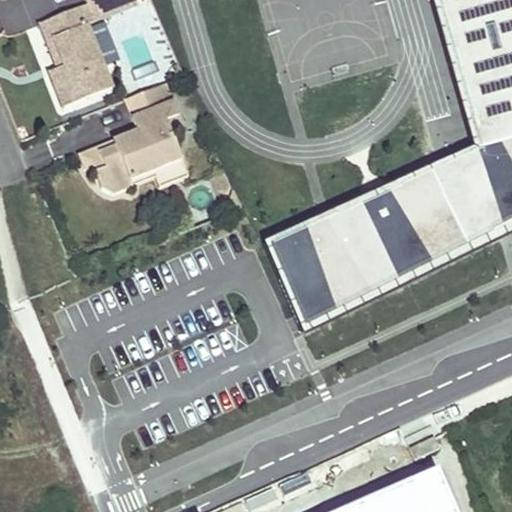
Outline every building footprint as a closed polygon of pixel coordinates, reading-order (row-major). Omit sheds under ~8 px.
[(134,0),(103,0),(98,2),(104,18),(137,6),(135,1),(134,0)] [(511,240),(511,0),(426,0),(471,157),(260,252),(299,344),(469,261),(504,244),(511,240)] [(88,6),(82,9),(88,25),(104,18),(98,2),(88,6)] [(81,7),(46,22),(64,67),(57,70),(49,73),(63,109),(114,89),(88,25),(82,9),(81,7)] [(46,22),(39,24),(57,70),(64,67),(46,22)] [(170,83),(163,86),(170,104),(178,101),(170,83)] [(187,124),(178,101),(170,104),(163,86),(124,101),(137,133),(113,143),(116,148),(99,155),(91,152),(79,156),(84,171),(94,175),(101,190),(113,196),(132,188),(130,182),(181,162),(174,145),(179,144),(176,137),(182,134),(187,124)] [(113,143),(91,152),(99,155),(116,148),(113,143)] [(130,182),(132,188),(154,179),(158,190),(187,178),(181,162),(130,182)] [(227,216),(242,210),(235,192),(227,216)] [(432,438),(409,450),(414,461),(438,450),(432,438)] [(452,511),(436,474),(347,511),(452,511)]
